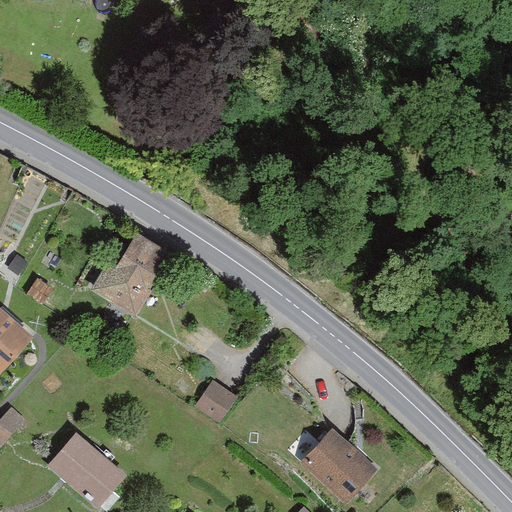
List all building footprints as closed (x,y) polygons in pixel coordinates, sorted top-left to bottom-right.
[(163,256),(133,238),(112,275),(103,270),(89,296),(133,323),(147,297),(141,293),(163,256)] [(48,291),(35,283),(27,295),(40,302),(48,291)] [(0,376),(29,340),(0,316),(0,376)] [(219,426),(234,401),(211,385),(195,410),(219,426)] [(0,447),(23,423),(10,411),(0,422),(0,447)] [(374,471),(333,433),(306,463),(347,500),(374,471)] [(122,480),(72,440),(48,471),(97,511),(122,480)]
